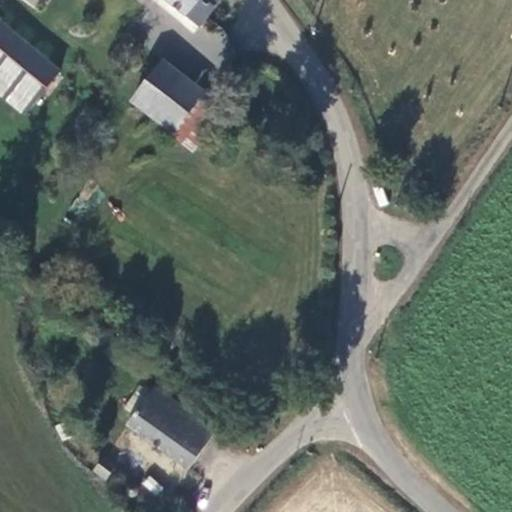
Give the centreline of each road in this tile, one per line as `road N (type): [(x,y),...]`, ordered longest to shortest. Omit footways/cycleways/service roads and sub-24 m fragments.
road 1 (tertiary): [(343,406),(358,229),(345,152),(312,72),(261,0)]
road 2 (unclassified): [(226,511),(278,448),(343,406)]
road 3 (tertiary): [(442,511),(395,472),(343,406)]
